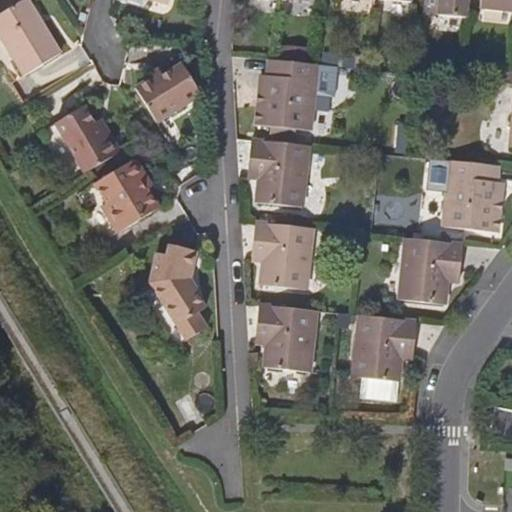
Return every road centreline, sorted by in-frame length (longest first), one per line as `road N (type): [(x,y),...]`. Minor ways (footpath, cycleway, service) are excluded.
road 1 (residential): [(220,0),(216,77),(237,463)]
road 2 (tertiary): [(511,298),(451,391),(443,511)]
